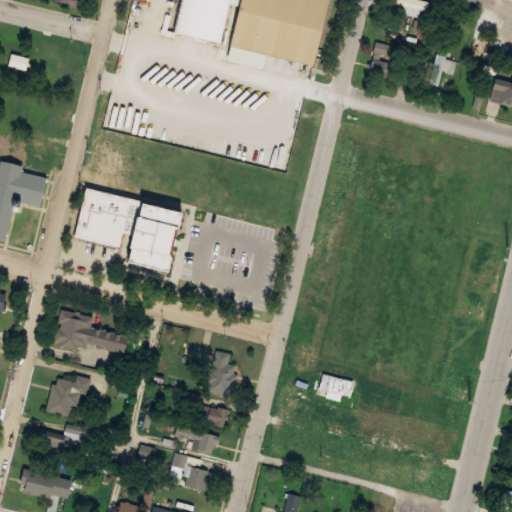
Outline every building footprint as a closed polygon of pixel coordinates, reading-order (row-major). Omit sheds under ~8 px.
[(143,0),(174,0),(172,12),(142,5),(143,0)] [(176,0),(169,31),(206,40),(216,42),(225,0),(176,0)] [(239,0),(229,43),(263,52),(271,54),(313,64),(329,0),(239,0)] [(418,16),(404,12),(405,5),(393,2),(393,0),(415,0),(428,3),(426,12),(420,10),(418,16)] [(373,52),(388,56),(392,41),(377,37),(373,52)] [(216,42),(225,51),(262,60),(263,52),(271,54),(267,69),(234,62),(198,211),(186,261),(180,258),(182,245),(167,241),(168,235),(182,238),(189,209),(191,204),(207,136),(197,135),(199,127),(209,128),(216,98),(209,100),(211,92),(218,93),(227,60),(220,59),(206,40),(216,42)] [(427,84),(437,86),(441,70),(454,73),(458,60),(451,60),(452,51),(446,49),(447,44),(437,42),(427,84)] [(173,44),(208,53),(203,75),(214,77),(211,92),(209,100),(205,99),(156,87),(160,69),(166,70),(173,44)] [(511,81),(492,77),(488,88),(502,91),(498,103),(511,107),(511,81)] [(149,86),(137,140),(135,149),(178,159),(191,161),(197,135),(199,127),(205,99),(156,87),(149,86)] [(29,136),(47,140),(43,159),(25,155),(29,136)] [(137,140),(129,138),(123,161),(126,161),(156,168),(175,172),(178,159),(135,149),(137,140)] [(357,171),(367,151),(349,141),(339,162),(357,171)] [(0,160),(21,165),(20,171),(47,177),(40,205),(14,199),(4,241),(0,239),(0,160)] [(126,161),(124,167),(151,173),(160,207),(165,208),(170,205),(189,209),(191,204),(164,200),(156,168),(126,161)] [(228,174),(225,188),(207,184),(211,170),(228,174)] [(160,269),(167,241),(168,235),(174,210),(165,208),(160,207),(138,201),(139,196),(85,183),(72,237),(123,249),(120,260),(160,269)] [(335,185),(359,191),(332,301),(308,295),(335,185)] [(204,188),(223,191),(220,206),(202,202),(204,188)] [(242,213),(246,197),(227,192),(223,209),(242,213)] [(198,211),(281,231),(264,299),(217,288),(217,289),(181,281),(186,261),(198,211)] [(474,243),(490,246),(486,269),(490,270),(488,280),(483,279),(475,316),(460,313),(474,243)] [(0,289),(12,292),(9,305),(1,303),(0,307),(0,289)] [(88,344),(84,349),(76,351),(58,347),(60,341),(53,339),(61,308),(93,316),(91,327),(123,335),(119,351),(88,344)] [(203,346),(199,361),(171,353),(165,374),(152,370),(162,338),(168,339),(169,336),(203,346)] [(310,348),(298,344),(293,363),(305,366),(310,348)] [(76,374),(91,378),(87,394),(81,392),(77,406),(72,404),(70,415),(46,409),(53,383),(56,384),(57,377),(75,381),(76,374)] [(356,383),(352,397),(344,395),(342,402),(326,398),(328,390),(320,388),(324,374),(356,383)] [(228,409),(223,427),(213,424),(214,422),(206,420),(208,410),(216,412),(218,406),(228,409)] [(67,423),(84,427),(81,439),(64,434),(67,423)] [(179,424),(220,434),(215,453),(188,446),(189,440),(175,437),(179,424)] [(42,428),(64,434),(60,446),(39,440),(42,428)] [(142,443),(156,447),(153,457),(139,453),(142,443)] [(188,477),(171,473),(176,451),(188,454),(190,448),(202,451),(201,457),(203,457),(201,467),(200,468),(192,465),(189,477),(188,477)] [(192,465),(200,468),(209,470),(208,473),(204,489),(187,485),(189,477),(192,465)] [(70,478),(66,497),(58,495),(54,511),(46,511),(49,498),(22,492),(24,483),(18,482),(21,468),(70,478)] [(511,511),(511,490),(506,489),(502,510),(511,511)] [(297,511),(302,494),(291,491),(285,511),(297,511)] [(117,511),(121,500),(138,504),(135,511),(117,511)]
